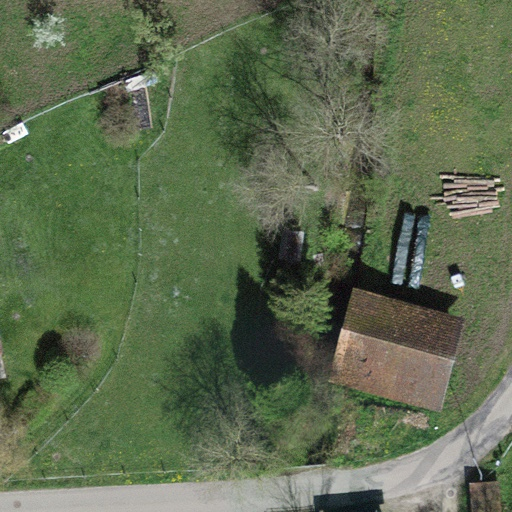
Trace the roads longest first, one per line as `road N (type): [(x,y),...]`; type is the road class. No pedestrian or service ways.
road 1 (residential): [(0,510),(369,494)]
road 2 (unclassified): [(369,494),(489,436),(511,398)]
